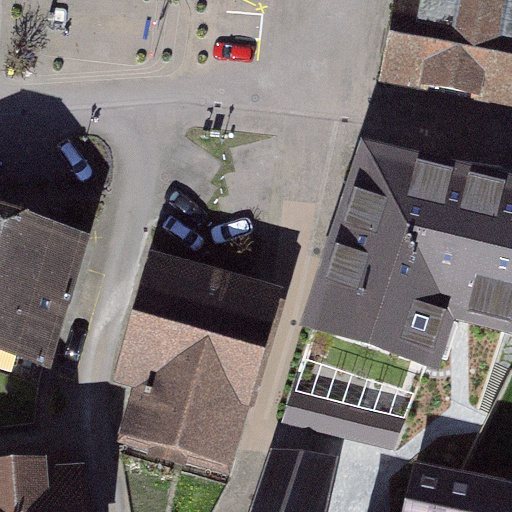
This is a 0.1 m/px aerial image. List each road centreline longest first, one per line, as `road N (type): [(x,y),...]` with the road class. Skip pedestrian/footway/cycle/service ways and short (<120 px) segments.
road 1 (residential): [(170,87),(89,389),(110,511)]
road 2 (residential): [(228,511),(245,477),(338,115)]
road 3 (residential): [(338,115),(511,144)]
road 4 (residential): [(170,87),(0,98)]
road 5 (residential): [(338,115),(170,87)]
